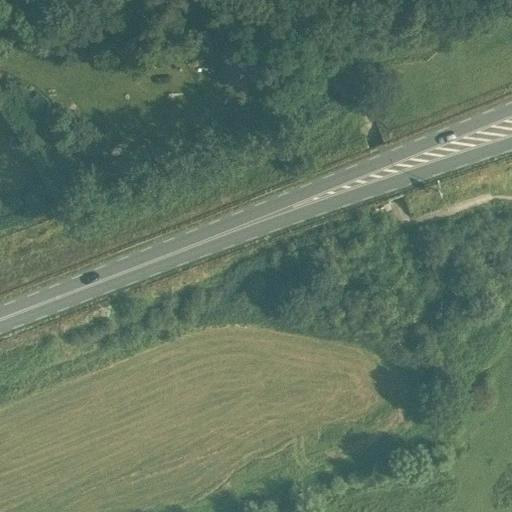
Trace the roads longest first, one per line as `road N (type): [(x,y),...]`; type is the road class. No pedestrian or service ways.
road 1 (primary): [(0,319),(264,218)]
road 2 (primary): [(511,108),(264,218)]
road 3 (primary): [(264,218),(511,144)]
